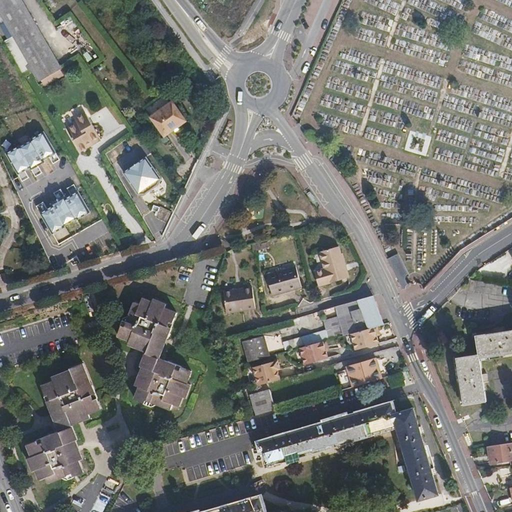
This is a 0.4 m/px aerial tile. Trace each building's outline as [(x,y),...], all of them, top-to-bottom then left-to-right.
[(61,69),(39,30),(20,0),(0,0),(0,14),(30,65),(34,72),(40,82),(41,81),(60,69),(61,69)] [(34,72),(30,65),(25,67),(30,74),(34,72)] [(43,86),(64,75),(60,69),(41,81),(43,86)] [(185,120),(173,102),(152,117),(165,135),(185,120)] [(99,136),(85,112),(74,118),(76,121),(77,123),(67,129),(80,152),(94,144),(92,140),(99,136)] [(67,129),(77,123),(76,121),(66,126),(67,129)] [(48,130),(7,152),(24,181),(31,177),(27,170),(33,167),(38,176),(44,172),(40,163),(53,156),(57,164),(65,160),(48,130)] [(94,144),(101,140),(99,136),(92,140),(94,144)] [(165,177),(152,157),(125,172),(141,195),(148,193),(162,184),(165,177)] [(45,205),(42,206),(56,230),(91,210),(77,183),(69,188),(73,195),(71,196),(64,184),(53,191),(58,199),(52,202),(54,206),(48,209),(45,205)] [(313,272),(318,287),(349,278),(342,254),(340,254),(338,246),(319,251),(324,269),(313,272)] [(493,261),(501,274),(511,267),(504,255),(493,261)] [(405,279),(395,257),(388,261),(399,282),(405,279)] [(265,274),(271,296),(302,287),(296,265),(265,274)] [(408,284),(405,279),(399,282),(402,289),(405,289),(408,284)] [(223,292),(226,314),(255,309),(251,287),(223,292)] [(384,325),(373,297),(355,302),(334,308),(345,336),(350,334),(377,327),(384,325)] [(162,408),(181,369),(158,360),(173,324),(177,315),(165,310),(167,306),(154,301),(152,304),(142,300),(140,305),(136,303),(133,311),(125,328),(123,327),(118,337),(130,343),(128,346),(146,354),(141,368),(143,369),(135,386),(139,388),(135,401),(145,405),(146,402),(162,408)] [(345,336),(334,308),(324,311),(319,312),(327,341),(337,338),(345,336)] [(378,345),(375,337),(374,333),(378,331),(377,327),(350,334),(355,351),(378,345)] [(478,356),(457,359),(463,406),(486,403),(480,359),(511,355),(511,331),(476,336),(478,356)] [(268,357),(263,337),(243,342),(249,363),(268,357)] [(329,359),(326,351),(325,346),(328,345),(327,341),(301,348),(305,365),(329,359)] [(389,377),(381,359),(376,361),(382,379),(388,377),(389,377)] [(376,361),(376,360),(347,368),(348,370),(353,387),(382,379),(376,361)] [(276,381),(274,372),(273,368),(276,368),(274,362),(250,369),(255,387),(276,381)] [(81,444),(75,429),(92,422),(90,417),(103,412),(84,365),(69,371),(70,372),(52,380),(54,383),(42,388),(60,434),(28,447),(32,459),(27,462),(33,475),(36,474),(40,484),(47,481),(49,486),(72,477),(73,481),(85,476),(80,464),(84,462),(77,445),(81,444)] [(185,401),(190,387),(186,385),(191,374),(181,369),(162,408),(170,412),(172,407),(178,409),(182,400),(185,401)] [(353,387),(348,370),(343,372),(348,389),(353,387)] [(403,385),(399,374),(389,377),(388,377),(391,389),(403,385)] [(275,411),(270,392),(252,397),(256,416),(275,411)] [(263,451),(266,463),(396,426),(417,501),(439,495),(415,408),(393,414),(391,405),(261,442),(262,446),(260,447),(261,452),(263,451)] [(511,443),(488,448),(490,464),(510,460),(511,460),(511,443)] [(263,511),(259,498),(259,497),(244,501),(245,503),(228,508),(227,506),(206,511),(263,511)] [(102,511),(106,503),(98,500),(92,511),(102,511)]
